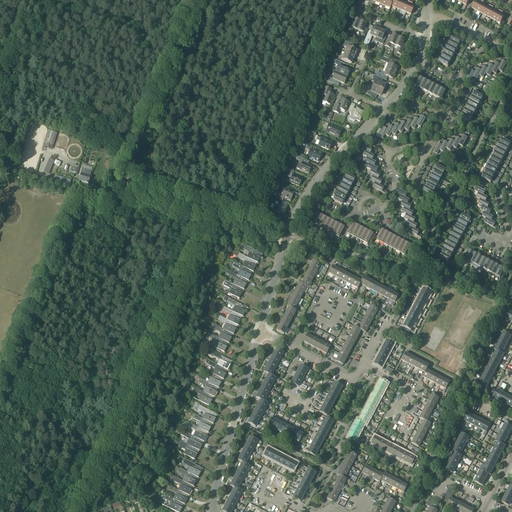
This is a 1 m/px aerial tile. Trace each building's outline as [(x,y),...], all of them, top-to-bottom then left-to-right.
[(388,0),(385,7),(390,9),(391,7),(394,1),(393,1),(391,0),(388,0)] [(399,0),(396,9),(401,11),(405,3),(402,1),(402,0),(399,0)] [(408,0),(407,4),(405,3),(401,11),(406,13),(411,1),(409,0),(408,0)] [(476,1),(472,9),(477,11),(482,2),(482,0),(480,0),(479,2),(476,1)] [(483,0),(482,0),(482,2),(477,11),(482,14),(486,6),(483,5),(485,1),(483,0)] [(411,1),(406,13),(411,15),(415,7),(412,6),(413,2),(411,1)] [(488,7),(486,6),(482,14),(486,17),(493,5),(491,3),(488,7)] [(493,5),(486,17),(491,19),(495,11),(493,10),(495,6),(493,5)] [(498,13),(495,11),(491,19),(496,22),(501,12),(502,10),(500,9),(498,13)] [(502,10),(501,12),(496,22),(501,24),(505,16),(502,15),(504,11),(502,10)] [(354,23),(351,22),(347,30),(352,32),(354,29),(357,30),(361,22),(355,19),(354,23)] [(366,24),(361,22),(357,30),(362,33),(362,35),(365,36),(367,30),(365,29),(366,24)] [(372,32),(369,31),(363,44),(368,46),(372,36),(376,38),(380,30),(374,27),(372,32)] [(376,38),(380,40),(378,43),(383,45),(386,39),(383,38),(385,32),(380,30),(376,38)] [(388,39),(388,40),(385,46),(390,49),(392,45),(395,46),(399,38),(393,35),(391,40),(388,39)] [(451,42),(459,46),(462,41),(453,37),(451,42)] [(399,38),(395,46),(398,48),(396,53),(401,55),(405,46),(403,45),(405,40),(399,38)] [(344,46),(347,48),(345,53),(355,57),(355,56),(357,56),(358,53),(357,52),(358,51),(354,49),(356,46),(346,41),(344,46)] [(449,46),(457,50),(459,46),(451,42),(449,46)] [(449,46),(446,50),(455,55),(457,50),(449,46)] [(442,54),(444,55),(453,59),(455,55),(446,50),(444,49),(442,54)] [(342,60),(352,64),(355,57),(345,53),(342,60)] [(444,55),(442,59),(450,63),(453,59),(444,55)] [(382,61),(389,64),(386,70),(396,74),(398,68),(391,65),(392,61),(383,58),(382,61)] [(440,58),(437,63),(448,68),(450,63),(442,59),(440,58)] [(505,62),(503,61),(498,71),(503,73),(510,59),(507,58),(505,62)] [(498,64),(497,63),(492,73),(496,75),(498,71),(503,61),(500,60),(498,64)] [(335,65),(339,66),(336,73),(347,78),(350,71),(346,69),(348,66),(336,61),(335,65)] [(492,66),(490,65),(486,75),(490,77),(492,73),(497,63),(494,62),(492,66)] [(486,68),(484,67),(480,77),(483,79),(486,75),(490,65),(488,64),(486,68)] [(479,70),(478,69),(473,79),(477,81),(480,77),(484,67),(482,66),(479,70)] [(471,71),(470,73),(467,80),(471,83),(473,79),(478,69),(475,68),(473,72),(471,71)] [(396,74),(386,70),(385,73),(382,72),(381,74),(377,73),(376,76),(379,78),(381,79),(385,80),(387,77),(393,79),(396,74)] [(333,79),(329,78),(327,82),(339,87),(340,83),(344,85),(347,78),(336,73),(333,79)] [(374,87),(383,90),(384,91),(386,85),(380,82),(381,79),(379,78),(376,76),(374,76),(372,82),(375,83),(374,86),(374,87)] [(414,88),(418,91),(424,80),(420,78),(414,88)] [(423,93),(428,83),(424,80),(418,91),(423,93)] [(423,93),(424,91),(428,93),(432,85),(428,83),(423,93)] [(432,85),(428,93),(432,96),(437,87),(432,85)] [(368,93),(366,92),(365,94),(371,97),(370,100),(374,101),(377,95),(380,96),(383,90),(374,87),(374,86),(373,86),(371,92),(369,91),(368,93)] [(323,95),(325,96),(323,102),(330,105),(334,95),(330,93),(332,90),(326,87),(323,95)] [(437,87),(432,96),(437,98),(441,89),(437,87)] [(492,91),(486,87),(483,92),(490,95),(492,91)] [(441,100),(446,92),(441,89),(437,98),(441,100)] [(478,94),(475,93),(473,97),(481,102),(484,97),(483,97),(484,94),(479,91),(478,94)] [(471,101),(479,106),(481,107),(483,102),(481,102),(473,97),(471,101)] [(339,106),(336,105),(333,112),(339,114),(341,110),(345,112),(349,102),(342,99),(339,106)] [(479,106),(471,101),(468,106),(477,110),(479,106)] [(350,119),(356,121),(360,122),(362,116),(361,116),(363,112),(357,109),(357,110),(353,109),(355,105),(352,104),(348,113),(351,114),(350,115),(351,115),(350,119)] [(477,110),(468,106),(466,110),(475,114),(477,110)] [(475,114),(466,110),(464,114),(472,119),(475,114)] [(431,116),(425,113),(423,118),(421,117),(416,126),(421,128),(425,119),(428,120),(431,116)] [(472,119),(464,114),(461,119),(470,123),(472,119)] [(417,119),(415,119),(410,128),(414,130),(416,126),(421,117),(419,115),(417,119)] [(410,121),(409,121),(404,130),(408,132),(410,128),(415,119),(412,117),(410,121)] [(326,133),(332,136),(332,135),(338,138),(342,130),(330,125),(331,122),(323,119),(322,123),(329,125),(326,133)] [(404,123),(402,122),(397,132),(402,134),(404,130),(409,121),(406,119),(404,123)] [(397,125),(396,124),(391,134),(395,136),(397,132),(402,122),(400,121),(397,125)] [(391,127),(389,126),(384,136),(388,138),(391,134),(396,124),(393,123),(391,127)] [(382,140),(384,136),(389,126),(387,125),(385,129),(383,128),(382,131),(379,129),(375,136),(382,140)] [(57,134),(49,131),(44,147),(52,150),(57,134)] [(465,137),(464,136),(459,145),(463,147),(470,134),(467,133),(465,137)] [(459,139),(457,138),(452,147),(457,149),(459,145),(464,136),(461,135),(459,139)] [(317,139),(321,141),(319,146),(329,150),(332,142),(319,136),(317,139)] [(453,140),(451,140),(446,149),(450,151),(452,147),(457,138),(455,137),(453,140)] [(445,142),(440,151),(442,152),(444,153),(446,149),(451,140),(448,138),(446,143),(445,142)] [(502,139),(503,140),(500,144),(509,149),(511,144),(506,141),(507,139),(503,138),(502,139)] [(438,144),(433,153),(440,157),(442,152),(440,151),(445,142),(442,140),(440,145),(438,144)] [(498,149),(507,153),(509,149),(500,144),(498,149)] [(361,150),(365,152),(374,157),(375,154),(371,152),(372,150),(363,146),(361,150)] [(498,149),(496,153),(504,157),(507,153),(498,149)] [(322,155),(311,150),(307,158),(318,162),(319,162),(320,161),(320,160),(320,159),(322,155)] [(365,152),(362,156),(367,158),(376,163),(377,161),(373,158),(374,157),(365,152)] [(496,153),(493,152),(491,156),(502,162),(504,157),(496,153)] [(491,156),(489,160),(500,166),(502,162),(491,156)] [(299,163),(302,165),(299,170),(309,174),(312,167),(303,163),(304,160),(298,157),(297,160),(300,161),(299,163)] [(56,161),(50,158),(44,172),(49,174),(51,171),(56,161)] [(364,163),(368,165),(378,170),(379,167),(375,165),(376,163),(367,158),(364,163)] [(489,160),(487,165),(498,170),(500,166),(489,160)] [(368,165),(366,169),(370,171),(380,176),(381,173),(377,171),(378,170),(368,165)] [(487,165),(484,169),(495,175),(498,170),(487,165)] [(434,170),(443,175),(445,171),(436,166),(434,170)] [(287,176),(291,178),(289,183),(299,187),(301,183),(303,180),(302,180),(302,179),(293,175),(294,172),(287,168),(285,172),(289,173),(287,176)] [(83,169),(80,181),(88,183),(91,171),(83,169)] [(484,169),(482,173),(493,179),(495,175),(484,169)] [(432,175),(440,179),(443,175),(434,170),(432,175)] [(368,175),(372,178),(382,182),(383,180),(379,177),(380,176),(370,171),(368,175)] [(482,174),(484,175),(482,179),(491,183),(493,179),(482,173),(482,174)] [(352,177),(352,178),(345,174),(342,179),(344,180),(353,184),(355,180),(354,179),(352,177)] [(440,179),(432,175),(429,179),(440,185),(442,180),(440,179)] [(71,180),(55,176),(53,181),(69,186),(71,180)] [(372,178),(370,182),(374,184),(384,189),(385,186),(381,184),(382,182),(372,178)] [(440,185),(429,179),(427,183),(436,188),(438,184),(440,185)] [(342,184),(351,188),(353,184),(344,180),(342,184)] [(425,188),(434,192),(436,188),(427,183),(425,188)] [(340,188),(348,193),(351,188),(342,184),(340,188)] [(374,184),(372,188),(386,195),(387,192),(383,190),(384,189),(374,184)] [(284,192),(282,197),(280,197),(279,200),(282,201),(284,198),(290,201),(293,194),(289,192),(291,190),(284,187),(282,191),(284,192)] [(477,187),(475,192),(479,194),(488,198),(490,196),(486,194),(486,192),(477,187)] [(337,192),(346,197),(348,193),(340,188),(337,192)] [(434,192),(425,188),(423,192),(431,197),(434,192)] [(396,194),(400,196),(409,201),(411,198),(406,196),(407,194),(398,190),(396,194)] [(335,197),(344,201),(346,197),(337,192),(335,197)] [(479,194),(477,198),(481,200),(490,204),(491,202),(487,200),(488,198),(479,194)] [(400,196),(398,200),(402,202),(411,207),(413,204),(408,202),(409,201),(400,196)] [(333,201),(341,206),(344,201),(335,197),(333,201)] [(481,200),(479,204),(483,206),(492,211),(494,208),(489,206),(490,204),(481,200)] [(400,207),(404,209),(413,214),(415,211),(410,208),(411,207),(402,202),(400,207)] [(277,213),(272,211),(269,217),(275,220),(276,217),(281,220),(283,214),(284,214),(287,208),(281,205),(277,213)] [(483,206),(481,211),(485,213),(494,218),(496,215),(491,212),(492,211),(483,206)] [(404,209),(402,213),(406,215),(415,220),(416,217),(412,215),(413,214),(404,209)] [(314,224),(319,214),(315,212),(310,222),(314,224)] [(485,213),(483,217),(487,219),(496,224),(497,221),(493,219),(494,218),(485,213)] [(318,227),(324,216),(319,214),(314,224),(318,227)] [(459,219),(461,220),(469,224),(471,220),(461,214),(459,219)] [(406,215),(404,219),(408,221),(417,226),(418,223),(414,221),(415,220),(406,215)] [(322,229),(328,219),(324,216),(318,227),(322,229)] [(326,231),(332,221),(328,219),(322,229),(326,231)] [(496,224),(487,219),(484,223),(498,230),(500,227),(495,225),(496,224)] [(469,224),(461,220),(458,224),(467,228),(469,224)] [(330,233),(336,223),(332,221),(326,231),(330,233)] [(408,221),(405,226),(410,228),(419,232),(420,230),(416,227),(417,226),(408,221)] [(335,235),(340,225),(336,223),(330,233),(335,235)] [(352,223),(349,230),(347,233),(351,235),(356,225),(352,223)] [(467,228),(458,224),(456,228),(465,233),(467,228)] [(339,238),(344,227),(340,225),(335,235),(339,238)] [(355,237),(361,227),(356,225),(351,235),(355,237)] [(359,240),(365,229),(361,227),(355,237),(359,240)] [(419,232),(410,228),(408,232),(421,239),(422,236),(418,234),(419,232)] [(465,233),(456,228),(454,233),(462,237),(465,233)] [(365,229),(359,240),(363,242),(369,232),(365,229)] [(381,230),(378,236),(376,240),(380,242),(385,232),(381,230)] [(368,244),(373,234),(369,232),(363,242),(368,244)] [(385,232),(380,242),(384,244),(389,234),(385,232)] [(462,237),(454,233),(451,237),(460,241),(462,237)] [(389,234),(384,244),(388,246),(394,236),(389,234)] [(394,236),(388,246),(392,248),(398,238),(394,236)] [(460,241),(451,237),(449,241),(458,246),(460,241)] [(398,238),(392,248),(396,251),(402,241),(398,238)] [(402,241),(396,251),(401,253),(406,243),(402,241)] [(458,246),(449,241),(447,246),(455,250),(458,246)] [(410,245),(406,243),(401,253),(405,255),(408,248),(411,250),(414,245),(411,244),(410,245)] [(247,258),(253,261),(256,263),(259,257),(256,256),(258,252),(244,245),(242,249),(250,253),(247,258)] [(455,250),(447,246),(445,250),(453,254),(455,250)] [(445,250),(442,254),(446,256),(451,259),(453,254),(445,250)] [(245,262),(243,267),(248,270),(252,272),(255,266),(251,265),(253,261),(247,258),(239,253),(237,252),(235,255),(237,256),(237,257),(245,262)] [(470,252),(466,260),(465,262),(469,264),(473,256),(474,254),(470,252)] [(442,254),(441,256),(440,259),(449,263),(451,259),(446,256),(442,254)] [(474,254),(473,256),(469,264),(473,266),(479,256),(474,254)] [(479,256),(473,266),(478,269),(483,258),(479,256)] [(483,258),(478,269),(482,271),(483,269),(487,260),(483,258)] [(487,260),(483,269),(487,271),(492,263),(487,260)] [(313,261),(310,267),(317,271),(321,264),(313,261)] [(248,270),(243,267),(234,262),(232,266),(241,271),(238,276),(244,279),(243,279),(247,281),(250,275),(246,273),(248,270)] [(492,263),(487,271),(492,274),(496,265),(492,263)] [(496,265),(492,274),(496,276),(501,267),(496,265)] [(329,273),(333,275),(331,279),(333,280),(335,276),(338,269),(333,266),(329,273)] [(317,271),(310,267),(307,272),(314,276),(317,271)] [(501,267),(496,276),(500,278),(505,269),(501,267)] [(335,276),(339,278),(337,282),(339,283),(341,279),(340,279),(344,272),(338,269),(335,276)] [(243,279),(244,279),(238,276),(230,271),(228,270),(226,273),(228,274),(228,275),(236,280),(234,285),(239,287),(239,288),(243,289),(245,284),(242,282),(243,279)] [(304,278),(311,282),(314,276),(307,272),(304,278)] [(340,279),(341,279),(345,281),(343,285),(345,286),(347,282),(346,282),(350,275),(344,272),(340,279)] [(346,282),(347,282),(351,285),(349,288),(351,289),(353,286),(352,285),(355,278),(350,275),(346,282)] [(239,288),(239,287),(234,285),(225,280),(220,277),(219,281),(222,283),(223,282),(224,282),(223,284),(230,288),(227,293),(238,298),(241,293),(237,291),(239,288)] [(360,284),(364,286),(363,290),(364,291),(366,287),(365,287),(369,280),(363,277),(361,281),(360,284)] [(301,283),(299,283),(308,288),(311,282),(304,278),(301,283)] [(352,285),(353,286),(356,288),(354,291),(356,292),(359,288),(358,288),(360,284),(361,281),(355,278),(352,285)] [(365,287),(366,287),(370,289),(368,293),(370,294),(372,291),(371,290),(375,283),(369,280),(365,287)] [(308,288),(299,283),(296,288),(303,292),(306,287),(308,288)] [(371,290),(372,291),(376,292),(374,296),(376,297),(378,294),(377,293),(381,286),(375,283),(371,290)] [(377,293),(378,294),(382,295),(380,299),(382,300),(384,297),(383,296),(387,289),(381,286),(377,293)] [(303,292),(296,288),(293,294),(300,298),(303,292)] [(385,302),(384,305),(386,306),(387,304),(390,300),(389,299),(393,292),(387,289),(383,296),(384,297),(387,299),(385,302)] [(433,294),(423,289),(421,293),(428,298),(430,295),(432,296),(433,294)] [(390,300),(393,302),(391,305),(393,306),(395,302),(399,295),(393,292),(389,299),(390,300)] [(428,298),(421,293),(418,298),(428,304),(429,301),(427,300),(428,298)] [(300,298),(293,294),(290,300),(297,304),(300,298)] [(233,311),(233,312),(238,314),(238,315),(241,316),(244,311),(241,309),(242,305),(229,298),(225,296),(224,299),(227,301),(227,302),(235,307),(233,311)] [(428,304),(418,298),(416,303),(423,307),(425,304),(427,306),(428,304)] [(297,304),(290,300),(287,306),(296,311),(296,310),(294,309),(297,304)] [(423,307),(416,303),(413,308),(423,313),(424,311),(422,309),(423,307)] [(236,318),(238,315),(238,314),(233,312),(233,311),(224,307),(224,308),(220,306),(219,308),(223,310),(222,311),(231,316),(228,320),(233,323),(237,325),(240,320),(236,318)] [(287,306),(288,307),(285,313),(293,317),(296,311),(287,306)] [(371,306),(368,312),(377,317),(377,316),(375,315),(378,309),(371,306)] [(423,313),(413,308),(411,312),(418,316),(420,314),(422,315),(423,313)] [(377,317),(368,312),(365,317),(372,321),(374,316),(377,317)] [(418,316),(411,312),(408,317),(418,322),(420,320),(417,319),(418,316)] [(293,317),(285,313),(282,319),(289,322),(293,317)] [(220,316),(219,317),(217,315),(215,318),(218,319),(218,320),(226,324),(223,329),(229,332),(232,334),(235,329),(231,327),(233,323),(228,320),(220,316)] [(372,321),(365,317),(362,323),(371,328),(371,327),(369,326),(372,321)] [(418,322),(408,317),(406,322),(413,326),(415,323),(417,324),(418,322)] [(289,322),(282,319),(279,324),(286,328),(289,322)] [(405,327),(403,330),(410,334),(411,331),(413,332),(414,330),(412,328),(413,326),(406,322),(403,327),(405,327)] [(359,329),(361,330),(361,331),(365,333),(368,328),(371,329),(371,328),(362,323),(359,329)] [(215,325),(215,326),(212,324),(211,327),(213,329),(221,334),(219,338),(224,341),(228,343),(230,338),(227,336),(229,332),(223,329),(215,325)] [(276,330),(283,334),(286,328),(279,324),(276,330)] [(347,332),(351,334),(351,333),(358,336),(361,331),(361,330),(359,329),(354,326),(352,331),(348,329),(347,332)] [(224,341),(219,338),(211,334),(210,334),(208,333),(206,336),(209,338),(208,338),(213,340),(210,345),(223,352),(226,347),(222,345),(224,341)] [(344,337),(348,339),(355,342),(358,336),(351,333),(351,334),(349,337),(345,335),(344,337)] [(501,338),(508,342),(511,336),(504,333),(501,338)] [(309,345),(313,338),(307,334),(303,342),(309,345)] [(315,348),(319,341),(313,338),(309,345),(315,348)] [(498,344),(496,342),(495,343),(505,348),(508,342),(501,338),(498,344)] [(342,341),(341,341),(342,341),(339,339),(338,342),(345,345),(345,344),(352,348),(355,342),(348,339),(346,343),(342,341)] [(321,351),(325,344),(319,341),(315,348),(321,351)] [(393,345),(386,341),(383,347),(390,351),(390,350),(392,347),(396,349),(397,346),(393,344),(393,345)] [(495,344),(498,345),(495,350),(504,355),(504,354),(502,353),(505,348),(495,343),(495,344)] [(325,344),(321,351),(327,354),(330,347),(325,344)] [(338,349),(342,351),(342,350),(349,354),(352,348),(345,344),(345,345),(343,349),(339,347),(338,349)] [(390,351),(383,347),(380,353),(387,357),(387,356),(389,352),(393,354),(394,352),(390,350),(390,351)] [(215,352),(215,351),(209,348),(208,350),(208,351),(211,352),(210,353),(209,353),(209,354),(209,356),(210,356),(211,357),(212,356),(220,360),(218,365),(223,368),(227,370),(230,365),(226,363),(228,359),(215,352)] [(283,353),(276,349),(273,355),(280,358),(281,358),(283,354),(286,356),(287,354),(284,352),(283,353)] [(335,354),(339,356),(346,360),(349,354),(342,350),(342,351),(340,354),(336,352),(331,350),(330,352),(335,354)] [(494,356),(491,355),(491,356),(500,361),(504,355),(495,350),(496,351),(494,356)] [(387,357),(380,353),(377,359),(384,362),(386,358),(390,360),(391,358),(387,356),(387,357)] [(401,361),(406,363),(404,367),(406,368),(408,364),(407,364),(411,356),(405,353),(401,361)] [(280,358),(273,355),(270,361),(277,364),(279,360),(283,362),(284,360),(281,358),(280,358)] [(332,360),(336,362),(343,365),(346,360),(339,356),(337,360),(333,358),(332,360)] [(407,364),(408,364),(412,366),(410,370),(412,371),(414,367),(413,367),(417,360),(411,356),(407,364)] [(491,356),(493,357),(490,363),(497,366),(500,361),(491,356)] [(384,362),(377,359),(374,365),(381,368),(383,364),(387,366),(388,364),(384,362)] [(414,367),(417,369),(416,373),(418,374),(419,370),(423,363),(417,360),(413,367),(414,367)] [(219,377),(222,379),(227,370),(223,368),(210,361),(208,365),(216,369),(213,374),(219,377)] [(277,364),(270,361),(267,366),(274,370),(274,369),(276,366),(280,367),(281,366),(277,364)] [(419,370),(424,373),(426,370),(429,366),(423,363),(419,370)] [(488,368),(485,367),(494,372),(497,366),(490,363),(488,368)] [(265,373),(268,375),(271,376),(273,372),(277,374),(278,371),(274,369),(274,370),(267,366),(264,372),(265,373)] [(307,369),(300,366),(297,372),(305,375),(307,371),(311,373),(312,371),(308,369),(307,369)] [(485,368),(487,369),(485,374),(491,378),(494,372),(485,367),(485,368)] [(205,369),(205,370),(202,369),(201,371),(203,373),(203,374),(210,378),(208,382),(214,386),(217,388),(220,382),(217,381),(219,377),(213,374),(205,369)] [(423,378),(427,380),(425,383),(427,385),(429,381),(428,381),(432,373),(426,370),(424,373),(422,377),(421,377),(419,380),(421,381),(423,378)] [(305,375),(297,372),(294,377),(301,381),(302,381),(304,377),(307,379),(309,377),(305,375)] [(429,381),(432,383),(430,386),(432,388),(434,384),(438,376),(432,373),(428,381),(429,381)] [(482,379),(479,378),(479,379),(488,384),(491,378),(485,374),(482,379)] [(271,376),(268,375),(265,380),(272,384),(273,383),(275,380),(279,381),(280,379),(275,377),(271,376)] [(434,384),(438,386),(436,389),(438,391),(440,387),(444,379),(438,376),(434,384)] [(212,390),(214,386),(208,382),(207,383),(196,377),(195,378),(199,381),(198,383),(206,387),(204,392),(209,395),(213,397),(215,392),(212,390)] [(301,381),(294,377),(291,383),(298,387),(301,383),(304,385),(305,382),(302,381),(301,381)] [(440,387),(444,389),(442,393),(444,394),(446,390),(449,383),(444,379),(440,387)] [(479,379),(481,381),(478,386),(485,389),(488,384),(479,379)] [(272,384),(265,380),(262,386),(269,390),(270,389),(272,385),(275,387),(277,385),(273,383),(272,384)] [(387,384),(380,381),(377,387),(384,390),(386,386),(390,388),(391,386),(387,384)] [(335,383),(332,389),(339,393),(342,387),(335,383)] [(269,390),(262,386),(259,392),(266,396),(267,395),(269,391),(273,393),(274,391),(270,389),(269,390)] [(209,395),(204,392),(196,387),(194,391),(202,396),(199,401),(208,406),(211,400),(207,398),(209,395)] [(384,390),(377,387),(374,392),(381,396),(383,392),(387,394),(388,392),(384,390)] [(329,395),(336,399),(339,393),(332,389),(329,395)] [(499,401),(502,393),(497,390),(493,398),(499,401)] [(256,398),(257,398),(260,400),(263,402),(264,401),(266,397),(269,399),(271,397),(267,395),(266,396),(259,392),(256,398)] [(381,396),(374,392),(371,398),(378,402),(380,398),(384,400),(385,398),(381,396)] [(499,401),(504,403),(503,406),(509,396),(502,393),(499,401)] [(326,401),(333,404),(336,399),(329,395),(326,401)] [(438,399),(431,395),(428,401),(437,406),(438,405),(436,404),(438,399)] [(503,406),(504,407),(505,404),(510,407),(511,403),(511,398),(509,396),(503,406)] [(378,402),(371,398),(368,404),(375,408),(375,407),(377,404),(381,406),(382,404),(378,402)] [(263,402),(260,400),(257,406),(265,410),(265,409),(267,405),(271,407),(272,405),(267,403),(264,401),(263,402)] [(323,406),(330,410),(333,404),(326,401),(323,406)] [(437,406),(428,401),(425,407),(432,411),(435,405),(437,407),(437,406)] [(205,414),(203,419),(208,422),(212,424),(215,419),(211,417),(213,413),(199,405),(199,406),(197,404),(195,407),(196,408),(196,409),(197,410),(205,414)] [(375,408),(368,404),(365,410),(372,413),(374,410),(377,412),(379,409),(375,407),(375,408)] [(265,410),(257,406),(254,412),(262,416),(262,415),(264,411),(268,413),(269,411),(265,409),(265,410)] [(330,410),(323,406),(320,412),(327,416),(330,410)] [(432,411),(425,407),(422,413),(431,418),(432,417),(430,416),(432,411)] [(372,413),(365,410),(362,415),(369,419),(371,415),(375,417),(376,415),(372,413)] [(262,416),(254,412),(251,417),(259,421),(261,417),(265,419),(266,417),(262,415),(262,416)] [(419,419),(423,421),(426,422),(429,417),(431,418),(422,413),(419,419)] [(463,420),(468,422),(466,426),(467,427),(469,423),(473,416),(467,413),(463,420)] [(208,422),(203,419),(195,414),(193,418),(201,423),(198,428),(200,429),(204,431),(207,433),(210,427),(206,425),(208,422)] [(362,415),(359,421),(366,425),(368,421),(372,423),(373,421),(369,419),(362,415)] [(473,425),(471,429),(473,430),(475,427),(475,426),(479,419),(473,416),(469,423),(473,425)] [(259,421),(251,417),(248,423),(256,427),(258,423),(262,425),(263,422),(259,421)] [(319,423),(323,425),(323,424),(330,428),(333,422),(326,418),(324,423),(320,421),(319,423)] [(276,430),(280,422),(274,419),(270,427),(276,430)] [(475,427),(479,428),(477,432),(479,433),(481,429),(485,422),(479,419),(475,426),(475,427)] [(366,425),(359,421),(357,420),(354,426),(361,430),(361,429),(364,425),(366,426),(365,427),(369,429),(370,427),(366,425)] [(423,421),(420,427),(430,432),(430,431),(428,430),(431,424),(426,422),(423,421)] [(204,431),(200,429),(198,428),(190,423),(190,424),(188,422),(186,426),(196,432),(193,437),(199,440),(203,442),(205,436),(202,434),(204,431)] [(280,422),(276,430),(282,433),(285,425),(280,422)] [(485,432),(483,435),(485,436),(487,432),(490,425),(485,422),(481,429),(485,432)] [(316,429),(319,430),(320,430),(327,433),(330,428),(323,424),(323,425),(321,428),(317,426),(316,429)] [(511,428),(511,427),(505,424),(502,430),(509,434),(511,428)] [(285,425),(282,433),(287,436),(291,429),(285,425)] [(361,430),(354,426),(351,432),(358,436),(358,435),(360,432),(364,433),(365,431),(361,429),(361,430)] [(430,432),(420,427),(417,433),(424,436),(427,431),(429,432),(430,432)] [(291,429),(287,436),(293,439),(297,432),(291,429)] [(313,434),(316,436),(317,435),(324,439),(327,433),(320,430),(319,430),(317,434),(314,432),(313,434)] [(499,436),(506,439),(509,434),(502,430),(499,436)] [(199,440),(193,437),(185,432),(183,436),(187,439),(185,443),(189,445),(194,449),(198,450),(199,448),(201,444),(203,442),(199,440)] [(297,432),(293,439),(299,442),(303,435),(297,432)] [(358,436),(351,432),(348,438),(355,442),(357,437),(361,439),(362,437),(358,435),(358,436)] [(424,436),(417,433),(414,438),(424,443),(422,441),(424,436)] [(467,443),(468,440),(472,441),(473,439),(469,437),(469,438),(462,434),(459,439),(466,443),(467,443)] [(310,440),(313,442),(314,441),(321,445),(324,439),(317,435),(316,436),(314,440),(311,438),(310,440)] [(506,439),(499,436),(496,442),(505,446),(503,445),(506,439)] [(257,440),(250,437),(247,443),(254,447),(255,446),(257,442),(260,444),(262,442),(257,440)] [(376,447),(380,440),(374,437),(370,444),(376,447)] [(414,438),(411,444),(418,448),(421,443),(423,444),(424,443),(414,438)] [(194,449),(189,445),(185,443),(181,441),(180,442),(180,441),(175,439),(173,443),(178,445),(179,444),(179,445),(178,447),(186,451),(184,454),(193,459),(196,454),(192,452),(194,449)] [(466,443),(459,439),(456,445),(463,449),(464,449),(466,445),(469,447),(470,446),(475,449),(476,447),(470,444),(470,445),(467,443),(466,443)] [(382,450),(386,443),(380,440),(376,447),(382,450)] [(307,446),(310,448),(311,447),(318,451),(321,445),(314,441),(313,442),(311,446),(308,444),(307,446)] [(496,442),(498,443),(495,448),(502,452),(505,446),(496,442)] [(254,447),(247,443),(244,449),(251,453),(252,452),(254,448),(257,450),(258,448),(255,446),(254,447)] [(388,453),(392,446),(386,443),(382,450),(388,453)] [(456,445),(452,451),(454,453),(460,455),(462,451),(466,453),(467,451),(464,449),(463,449),(456,445)] [(394,457),(397,449),(392,446),(388,453),(394,457)] [(304,451),(308,453),(315,457),(318,451),(311,447),(310,448),(308,451),(305,449),(304,451)] [(492,454),(499,458),(502,452),(495,448),(492,454)] [(251,453),(244,449),(241,454),(248,459),(249,458),(251,454),(254,456),(255,454),(252,452),(251,453)] [(268,449),(264,456),(268,458),(266,462),(268,463),(270,459),(273,452),(268,449)] [(399,460),(403,452),(397,449),(394,457),(399,460)] [(270,459),(274,461),(272,465),(274,466),(276,462),(275,462),(279,455),(273,452),(270,459)] [(357,455),(350,452),(346,458),(354,462),(354,461),(356,457),(360,459),(361,457),(357,455)] [(405,463),(409,455),(403,452),(399,460),(405,463)] [(460,455),(454,453),(451,458),(459,462),(459,461),(461,457),(465,459),(466,457),(462,455),(462,456),(460,455)] [(239,461),(242,463),(245,464),(247,460),(251,462),(252,460),(249,458),(248,459),(241,454),(237,460),(239,461)] [(489,460),(496,464),(499,458),(492,454),(489,460)] [(278,468),(276,472),(278,473),(280,469),(282,466),(281,465),(285,458),(279,455),(275,462),(276,462),(280,464),(278,468)] [(409,455),(405,463),(411,466),(415,458),(409,455)] [(191,468),(188,472),(188,473),(194,476),(197,478),(200,472),(196,470),(198,467),(182,458),(180,461),(183,462),(182,464),(191,468)] [(282,466),(286,467),(284,471),(286,472),(288,469),(287,468),(291,461),(285,458),(281,465),(282,466)] [(354,462),(346,458),(343,464),(351,468),(351,467),(353,463),(357,465),(358,463),(354,461),(354,462)] [(459,462),(451,458),(448,464),(456,468),(456,467),(458,463),(462,465),(463,463),(459,461),(459,462)] [(485,466),(493,469),(496,464),(489,460),(485,466)] [(292,471),(290,474),(292,475),(294,472),(293,472),(297,464),(291,461),(287,468),(288,469),(292,471)] [(245,464),(242,463),(239,469),(246,472),(247,472),(249,468),(252,470),(255,472),(258,473),(259,471),(249,466),(245,464)] [(351,468),(343,464),(340,470),(348,473),(350,469),(353,471),(355,469),(351,467),(351,468)] [(456,468),(448,464),(445,470),(453,474),(455,469),(459,471),(460,469),(456,467),(456,468)] [(483,471),(481,470),(490,475),(493,469),(485,466),(483,471)] [(362,474),(367,476),(365,480),(367,481),(369,477),(368,477),(372,470),(366,467),(362,474)] [(194,476),(188,473),(188,472),(180,468),(177,473),(186,477),(183,481),(189,484),(189,485),(192,487),(195,481),(192,480),(194,476)] [(246,472),(239,469),(236,474),(243,478),(244,477),(246,474),(249,476),(249,477),(252,478),(253,475),(247,472),(246,472)] [(301,474),(305,476),(305,475),(313,479),(316,473),(308,469),(306,474),(302,472),(301,474)] [(337,475),(339,476),(345,479),(347,475),(350,477),(351,475),(348,473),(340,470),(337,475)] [(369,477),(372,479),(371,483),(373,484),(374,480),(373,480),(377,473),(372,470),(368,477),(369,477)] [(490,475),(481,470),(477,476),(485,480),(488,474),(490,475)] [(373,480),(374,480),(378,482),(376,486),(378,487),(380,483),(381,481),(380,481),(383,476),(377,473),(373,480)] [(243,478),(236,474),(233,480),(240,484),(241,483),(243,479),(246,481),(248,479),(244,477),(243,478)] [(380,481),(381,481),(385,483),(383,487),(385,488),(387,485),(386,484),(390,477),(384,474),(383,476),(380,481)] [(298,479),(302,482),(302,481),(309,485),(313,479),(305,475),(305,476),(303,480),(299,477),(298,479)] [(189,485),(189,484),(183,481),(175,477),(172,476),(171,478),(169,477),(168,479),(173,481),(173,482),(181,486),(179,490),(184,493),(184,494),(188,495),(190,490),(187,488),(189,485)] [(345,479),(339,476),(336,482),(343,486),(344,485),(346,482),(349,483),(350,481),(346,479),(346,480),(345,479)] [(474,482),(482,486),(485,480),(477,476),(474,482)] [(386,484),(387,485),(390,487),(388,490),(391,491),(393,488),(392,487),(396,480),(390,477),(386,484)] [(230,486),(231,487),(234,488),(237,490),(238,489),(240,485),(243,487),(244,485),(241,483),(240,484),(233,480),(230,486)] [(392,487),(393,488),(396,490),(394,493),(396,494),(398,491),(398,490),(402,483),(396,480),(392,487)] [(295,485),(299,487),(306,491),(309,485),(302,481),(302,482),(300,485),(296,483),(294,482),(293,483),(295,485)] [(343,486),(336,482),(333,488),(340,492),(340,491),(343,487),(346,489),(347,487),(344,485),(343,486)] [(400,496),(401,497),(402,498),(404,494),(407,487),(402,483),(398,490),(398,491),(402,493),(400,496)] [(184,494),(184,493),(179,490),(170,486),(170,487),(169,486),(167,489),(168,490),(176,495),(174,499),(179,502),(179,503),(183,505),(186,499),(182,497),(184,494)] [(292,491),(296,493),(303,496),(306,491),(299,487),(297,491),(293,489),(292,491)] [(237,490),(234,488),(231,494),(239,498),(239,497),(241,494),(245,495),(246,493),(242,491),(242,492),(238,489),(237,490)] [(340,492),(333,488),(330,494),(337,498),(338,497),(340,493),(343,495),(344,493),(340,491),(340,492)] [(289,497),(293,499),(293,498),(300,502),(303,496),(296,493),(294,497),(290,495),(289,497)] [(239,498),(231,494),(228,500),(236,504),(236,503),(238,499),(242,501),(243,499),(239,497),(239,498)] [(337,498),(330,494),(327,500),(334,503),(337,499),(340,501),(341,499),(338,497),(337,498)] [(179,503),(179,502),(174,499),(166,495),(163,499),(172,504),(169,509),(175,511),(179,511),(183,505),(179,503)] [(505,497),(502,503),(509,506),(511,501),(505,497)] [(451,511),(456,501),(450,498),(449,500),(448,502),(446,505),(452,508),(450,510),(451,511)] [(396,503),(388,499),(385,505),(395,510),(395,509),(393,508),(396,503)] [(236,504),(228,500),(225,506),(233,510),(233,509),(235,505),(239,507),(240,505),(236,503),(236,504)] [(425,511),(424,511),(436,511),(437,511),(432,509),(434,504),(428,501),(425,505),(430,508),(427,511),(425,511)] [(451,511),(452,511),(453,509),(458,511),(462,504),(456,501),(451,511)]
